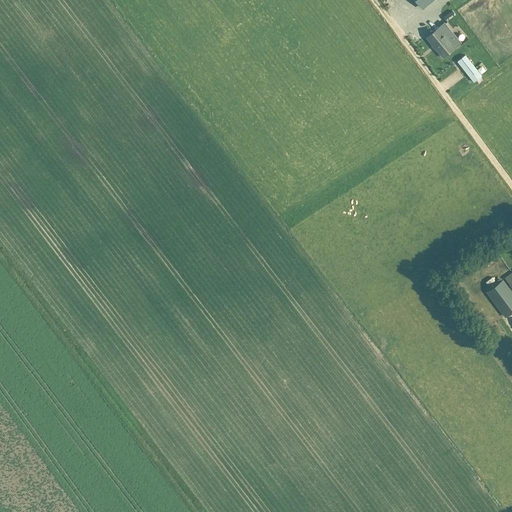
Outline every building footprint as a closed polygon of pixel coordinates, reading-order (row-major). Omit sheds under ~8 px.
[(414,0),(421,8),(431,0),(414,0)] [(443,23),(454,14),(449,8),(438,18),(443,23)] [(443,24),(426,38),(443,58),(459,44),(443,24)] [(457,62),(473,82),(481,76),(465,56),(457,62)] [(505,317),(511,311),(511,294),(502,281),(487,293),(505,317)]
